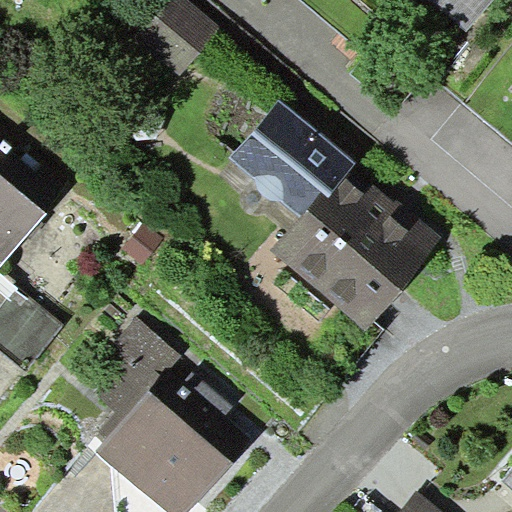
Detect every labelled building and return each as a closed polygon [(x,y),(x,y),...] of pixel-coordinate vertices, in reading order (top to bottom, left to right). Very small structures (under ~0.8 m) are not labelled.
[(189,0),(171,0),(138,39),(180,74),(221,26),(189,0)] [(430,0),(466,30),(491,0),(430,0)] [(364,329),(442,238),(398,201),(396,204),(371,183),(363,192),(345,177),(356,163),(281,99),(231,157),(301,217),(272,251),(364,329)] [(0,263),(68,182),(0,125),(0,263)] [(163,237),(141,221),(120,249),(142,266),(163,237)] [(19,289),(0,311),(0,350),(25,371),(63,325),(19,289)] [(169,370),(183,355),(139,316),(114,344),(127,356),(94,392),(123,418),(168,369),(169,370)] [(123,418),(97,450),(168,511),(188,511),(251,439),(225,417),(234,407),(193,372),(184,383),(169,370),(168,369),(123,418)] [(511,467),(501,480),(511,489),(511,467)] [(441,511),(416,491),(399,511),(441,511)]
